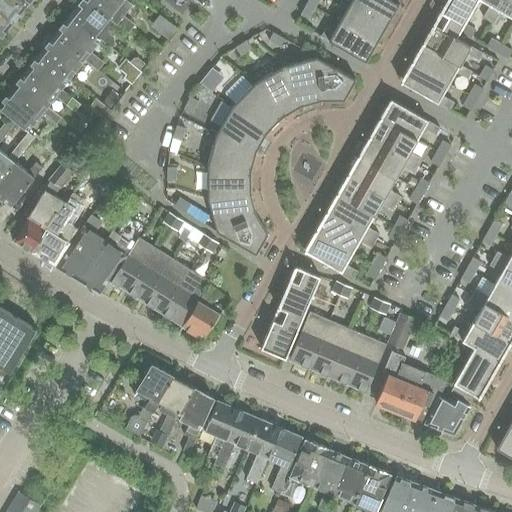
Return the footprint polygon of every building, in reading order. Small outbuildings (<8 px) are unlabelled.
[(0,0),(0,17),(10,25),(24,7),(14,0),(0,0)] [(81,0),(69,16),(100,40),(100,39),(112,48),(114,44),(113,38),(109,35),(116,25),(117,24),(86,0),(81,0)] [(132,4),(127,0),(86,0),(117,24),(116,25),(128,34),(134,25),(123,16),(132,4)] [(345,11),(339,21),(376,43),(387,24),(350,3),(350,2),(345,0),(341,0),(338,6),(345,11)] [(351,0),(350,2),(350,3),(387,24),(398,4),(400,0),(351,0)] [(477,0),(446,0),(433,25),(456,39),(456,38),(460,31),(464,23),(477,0)] [(479,0),(490,6),(483,18),(489,22),(501,0),(479,0)] [(511,0),(501,0),(489,22),(497,26),(503,14),(511,18),(511,0)] [(314,7),(307,3),(300,14),(308,19),(314,7)] [(85,58),(84,59),(98,70),(104,62),(90,52),(100,40),(69,16),(54,34),(85,58)] [(0,38),(10,25),(0,17),(0,38)] [(320,37),(328,41),(365,62),(376,43),(339,21),(333,32),(325,28),(320,37)] [(169,23),(160,34),(167,40),(176,29),(169,23)] [(464,23),(460,31),(471,38),(476,30),(464,23)] [(478,60),(482,53),(470,46),(467,44),(456,38),(456,39),(433,25),(422,44),(459,65),(460,64),(466,53),(478,60)] [(273,33),(268,41),(279,47),(284,39),(273,33)] [(40,51),(71,76),(84,59),(85,58),(54,34),(40,51)] [(486,46),(497,52),(501,45),(491,39),(486,46)] [(246,41),(235,48),(240,55),(251,48),(246,41)] [(460,64),(459,65),(422,44),(411,63),(448,84),(455,72),(467,79),(472,71),(460,64)] [(501,45),(497,52),(507,58),(511,51),(501,45)] [(80,105),(61,89),(71,76),(40,51),(26,70),(57,94),(55,96),(68,106),(75,111),(80,105)] [(321,100),(315,57),(283,66),(300,106),(320,100),(321,100)] [(355,79),(330,65),(315,57),(321,100),(343,100),(355,79)] [(130,62),(125,58),(117,69),(125,75),(122,79),(132,85),(142,73),(139,70),(130,62)] [(133,58),(130,62),(139,70),(144,64),(137,58),(133,58)] [(400,82),(437,103),(449,110),(454,102),(442,95),(448,84),(411,63),(400,82)] [(300,106),(283,66),(255,83),(281,117),(299,106),(300,106)] [(487,81),(493,70),(485,66),(479,77),(487,81)] [(204,77),(200,81),(212,91),(216,86),(212,82),(219,73),(212,67),(204,77)] [(61,118),(47,107),(55,96),(57,94),(26,70),(12,88),(43,112),(41,115),(55,126),(61,118)] [(281,117),(255,83),(231,106),(266,132),(281,117)] [(474,85),(468,95),(476,99),(482,89),(474,85)] [(28,131),(32,126),(41,115),(43,112),(12,88),(0,102),(0,108),(5,113),(9,117),(16,121),(28,131)] [(111,92),(103,102),(111,107),(118,97),(111,92)] [(476,99),(468,95),(462,106),(470,110),(476,99)] [(197,101),(189,97),(183,108),(191,113),(197,101)] [(95,98),(89,107),(101,117),(108,108),(95,98)] [(439,128),(427,121),(391,100),(390,99),(379,119),(416,140),(423,128),(435,135),(439,128)] [(266,132),(231,106),(215,134),(255,151),(256,150),(266,133),(266,132)] [(0,141),(16,121),(9,117),(0,128),(0,141)] [(368,138),(418,166),(422,159),(410,152),(416,140),(379,119),(368,138)] [(176,125),(172,138),(180,141),(185,128),(176,125)] [(15,161),(34,137),(28,132),(8,157),(0,150),(0,179),(14,162),(15,161)] [(255,151),(215,134),(207,166),(250,172),(250,171),(255,151)] [(172,138),(169,151),(176,153),(180,141),(172,138)] [(358,157),(365,161),(395,178),(401,166),(414,173),(418,166),(368,138),(358,157)] [(442,141),(436,152),(444,156),(450,145),(442,141)] [(444,156),(436,152),(430,162),(438,166),(444,156)] [(395,178),(365,161),(358,157),(347,175),(396,203),(400,197),(388,189),(395,178)] [(0,197),(9,205),(10,206),(16,198),(42,167),(35,162),(27,171),(14,162),(0,179),(0,197)] [(51,175),(48,179),(50,181),(59,187),(72,171),(62,163),(51,175)] [(250,172),(207,166),(207,199),(250,193),(250,172)] [(176,167),(167,167),(166,180),(175,180),(176,167)] [(104,174),(93,188),(104,196),(115,182),(104,174)] [(392,211),(396,203),(347,175),(336,194),(373,215),(380,203),(392,211)] [(421,178),(415,189),(422,193),(428,183),(421,178)] [(14,241),(31,251),(54,216),(63,201),(55,196),(60,188),(59,187),(50,181),(28,218),(14,241)] [(422,193),(415,189),(409,200),(416,204),(422,193)] [(54,216),(31,251),(55,266),(60,257),(69,243),(78,229),(66,222),(81,198),(72,193),(63,201),(54,216)] [(250,193),(207,199),(216,231),(256,214),(255,214),(250,194),(250,193)] [(511,206),(511,194),(509,193),(503,204),(511,208),(511,206)] [(373,215),(336,194),(325,213),(375,241),(379,234),(367,227),(373,215)] [(180,198),(175,206),(186,213),(191,205),(180,198)] [(104,220),(93,212),(84,225),(83,225),(82,226),(61,258),(56,267),(79,280),(105,240),(94,233),(104,220)] [(170,227),(176,217),(169,213),(163,222),(170,227)] [(371,248),(375,241),(325,213),(315,232),(352,253),(359,241),(371,248)] [(256,214),(216,231),(215,232),(255,254),(267,234),(256,215),(256,214)] [(399,216),(393,227),(401,231),(407,220),(399,216)] [(176,217),(170,227),(177,231),(183,222),(176,217)] [(494,220),(488,231),(496,235),(501,224),(494,220)] [(401,231),(393,227),(387,237),(395,242),(401,231)] [(180,235),(178,237),(184,241),(190,232),(184,228),(180,235)] [(108,280),(126,255),(114,247),(121,237),(112,231),(106,241),(105,240),(79,280),(99,292),(108,280)] [(496,235),(488,231),(482,241),(489,246),(496,235)] [(341,272),(353,279),(357,271),(345,265),(352,253),(315,232),(304,251),(341,272)] [(204,248),(210,239),(203,235),(197,244),(204,248)] [(138,237),(110,281),(114,284),(127,292),(128,292),(156,248),(138,237)] [(210,239),(204,248),(212,253),(218,244),(210,239)] [(156,248),(128,292),(131,294),(144,303),(145,303),(173,259),(156,248)] [(497,251),(493,258),(511,269),(511,252),(509,258),(497,251)] [(378,254),(372,264),(379,269),(386,258),(378,254)] [(473,257),(467,268),(474,272),(480,262),(473,257)] [(494,284),(495,284),(511,294),(511,269),(493,258),(489,265),(501,272),(494,284)] [(173,259),(145,303),(148,305),(162,314),(163,315),(191,270),(173,259)] [(379,269),(372,264),(366,275),(373,279),(379,269)] [(296,267),(295,266),(277,308),(302,318),(319,277),(296,267)] [(474,272),(467,268),(460,279),(468,283),(474,272)] [(191,270),(163,315),(165,316),(179,325),(180,326),(208,281),(191,270)] [(339,295),(343,285),(336,281),(332,292),(339,295)] [(197,300),(176,334),(178,335),(182,327),(202,339),(212,323),(213,323),(219,314),(205,304),(216,290),(209,284),(198,301),(197,300)] [(476,288),(472,296),(511,319),(511,294),(495,284),(494,284),(487,295),(476,288)] [(351,288),(343,285),(339,295),(347,298),(351,288)] [(451,295),(445,305),(453,310),(459,299),(451,295)] [(479,310),(472,321),(510,343),(511,338),(511,319),(472,296),(468,303),(479,310)] [(377,312),(377,311),(381,302),(374,298),(369,308),(377,312)] [(381,302),(377,311),(377,312),(384,315),(389,305),(381,302)] [(453,310),(445,305),(439,316),(447,320),(453,310)] [(0,386),(35,329),(0,307),(0,386)] [(302,318),(277,308),(260,348),(285,359),(302,318)] [(290,357),(289,360),(295,363),(305,367),(308,368),(328,320),(309,311),(290,357)] [(416,319),(399,312),(386,343),(403,350),(416,319)] [(328,320),(308,368),(309,369),(324,375),(326,376),(347,328),(328,320)] [(473,348),(474,347),(499,362),(510,343),(472,321),(466,333),(462,341),(461,341),(473,348)] [(347,328),(326,376),(328,376),(343,383),(346,384),(366,336),(347,328)] [(366,336),(346,384),(347,384),(362,391),(365,392),(386,344),(366,336)] [(474,347),(473,348),(453,383),(454,384),(450,391),(469,402),(473,395),(477,398),(478,398),(499,362),(474,347)] [(387,375),(379,394),(376,403),(382,406),(384,408),(395,412),(395,413),(407,381),(412,367),(403,363),(405,357),(398,354),(391,351),(383,373),(387,375)] [(173,377),(152,366),(134,395),(142,400),(146,402),(140,412),(137,417),(132,418),(126,428),(140,435),(150,417),(155,407),(173,377),(172,377),(173,377)] [(416,418),(417,419),(424,421),(439,394),(440,395),(447,381),(424,371),(424,372),(412,367),(407,381),(395,413),(406,417),(408,416),(415,419),(416,418)] [(167,414),(159,431),(168,435),(177,419),(193,388),(173,377),(155,407),(167,414)] [(188,454),(199,428),(208,407),(213,399),(193,388),(177,419),(189,425),(186,430),(184,435),(188,437),(182,451),(188,454)] [(439,394),(424,421),(425,422),(425,423),(453,434),(469,406),(450,394),(447,399),(440,395),(439,394)] [(217,401),(213,410),(205,430),(215,435),(207,454),(216,458),(239,410),(217,401)] [(224,469),(234,444),(245,449),(259,419),(239,410),(216,458),(214,464),(224,469)] [(256,454),(246,479),(256,483),(267,458),(280,428),(259,419),(245,449),(256,454)] [(511,420),(496,449),(511,457),(511,420)] [(288,468),(301,437),(280,428),(267,458),(280,464),(270,489),(279,493),(285,481),(285,478),(288,468)] [(158,430),(153,441),(162,446),(168,435),(159,431),(158,430)] [(291,498),(297,481),(310,487),(327,448),(310,441),(310,442),(305,440),(301,449),(288,481),(285,484),(285,481),(279,493),(291,498)] [(323,492),(317,508),(325,511),(332,495),(347,457),(327,448),(310,487),(323,492)] [(347,457),(332,495),(352,504),(369,466),(347,457)] [(366,510),(365,511),(374,511),(390,475),(386,473),(386,472),(369,465),(369,466),(352,504),(366,510)] [(392,485),(381,511),(404,511),(417,484),(395,476),(392,485)] [(428,511),(438,492),(417,484),(404,511),(428,511)] [(10,505),(21,511),(34,511),(40,504),(19,491),(18,491),(10,505)] [(438,492),(428,511),(452,511),(458,499),(438,492)] [(211,511),(216,502),(201,495),(195,509),(204,511),(211,511)] [(278,499),(273,511),(274,511),(286,511),(290,504),(278,499)] [(452,511),(475,511),(478,507),(478,506),(458,499),(452,511)] [(233,502),(229,511),(242,511),(245,507),(233,502)]
